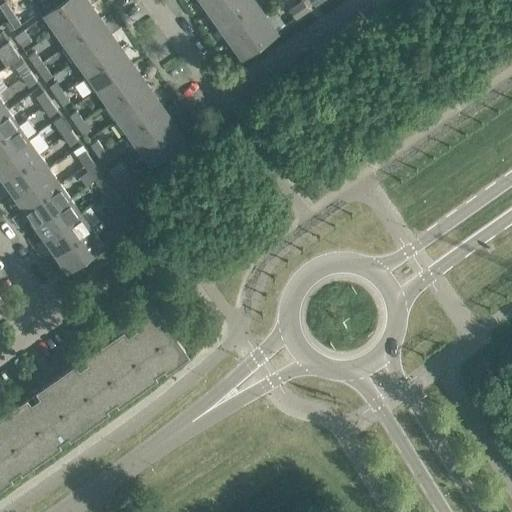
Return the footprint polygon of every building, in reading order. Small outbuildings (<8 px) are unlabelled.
[(90,6),(86,0),(65,0),(47,13),(58,29),(90,6)] [(224,0),(204,0),(211,10),(224,0)] [(254,1),(253,0),(224,0),(211,10),(221,24),(254,1)] [(0,4),(0,6),(7,17),(13,13),(6,1),(0,4)] [(264,16),(254,1),(221,24),(232,39),(264,16)] [(292,9),(297,16),(308,8),(303,1),(292,9)] [(101,20),(90,6),(58,29),(68,44),(101,20)] [(21,24),(13,13),(7,17),(14,29),(21,24)] [(275,31),(264,16),(232,39),(243,54),(275,31)] [(111,35),(101,20),(68,44),(62,48),(72,63),(78,58),(111,35)] [(30,36),(25,29),(14,36),(20,43),(30,36)] [(121,50),(111,35),(78,58),(89,73),(121,50)] [(0,55),(7,66),(20,57),(9,42),(0,48),(0,55)] [(132,65),(121,50),(89,73),(83,77),(93,92),(99,88),(132,65)] [(35,52),(29,57),(36,66),(42,62),(35,52)] [(30,72),(23,62),(17,67),(24,76),(30,72)] [(49,72),(42,62),(36,66),(43,76),(49,72)] [(142,79),(132,65),(99,88),(109,102),(142,79)] [(37,82),(30,72),(24,76),(30,86),(37,82)] [(153,94),(142,79),(109,102),(120,117),(153,94)] [(56,81),(49,86),(56,96),(63,91),(56,81)] [(70,101),(63,91),(56,96),(63,106),(70,101)] [(51,101),(44,92),(37,96),(44,106),(51,101)] [(163,109),(153,94),(120,117),(121,119),(118,121),(126,132),(129,130),(130,132),(163,109)] [(58,111),(51,101),(44,106),(51,116),(58,111)] [(173,124),(163,109),(130,132),(141,147),(173,124)] [(0,137),(18,125),(8,110),(0,115),(0,137)] [(77,111),(70,116),(77,125),(83,121),(77,111)] [(71,131),(65,121),(58,126),(65,135),(71,131)] [(90,131),(83,121),(77,125),(84,135),(90,131)] [(184,139),(173,124),(141,147),(151,162),(184,139)] [(0,159),(28,139),(18,125),(0,137),(0,159)] [(78,141),(71,131),(65,135),(72,145),(78,141)] [(39,154),(28,139),(0,159),(0,168),(6,177),(39,154)] [(97,140),(91,145),(98,155),(104,150),(97,140)] [(111,160),(104,150),(98,155),(104,165),(111,160)] [(92,160),(85,151),(79,155),(86,165),(92,160)] [(49,169),(39,154),(6,177),(16,192),(49,169)] [(99,170),(92,160),(86,165),(92,175),(99,170)] [(59,183),(49,169),(16,192),(27,206),(59,183)] [(124,170),(114,178),(119,185),(129,177),(124,170)] [(99,185),(106,194),(113,190),(106,180),(99,185)] [(70,198),(59,183),(27,206),(36,220),(37,221),(70,198)] [(120,200),(113,190),(106,194),(113,204),(120,200)] [(80,213),(70,198),(37,221),(36,220),(30,224),(42,240),(80,213)] [(90,228),(80,213),(42,240),(52,255),(90,228)] [(118,220),(123,227),(134,220),(129,213),(118,220)] [(101,243),(90,228),(52,255),(63,270),(101,243)] [(133,319),(138,327),(127,334),(124,330),(107,342),(136,384),(154,372),(151,367),(162,360),(167,367),(190,351),(156,302),(133,319)] [(136,384),(107,342),(89,354),(92,359),(79,368),(76,363),(58,376),(88,418),(106,406),(103,401),(116,392),(119,397),(136,384)] [(88,418),(58,376),(41,388),(44,393),(21,409),(17,405),(10,410),(40,452),(58,440),(55,435),(67,426),(71,431),(88,418)] [(40,452),(10,410),(3,415),(7,419),(0,423),(0,480),(10,474),(7,469),(19,460),(23,465),(40,452)]
